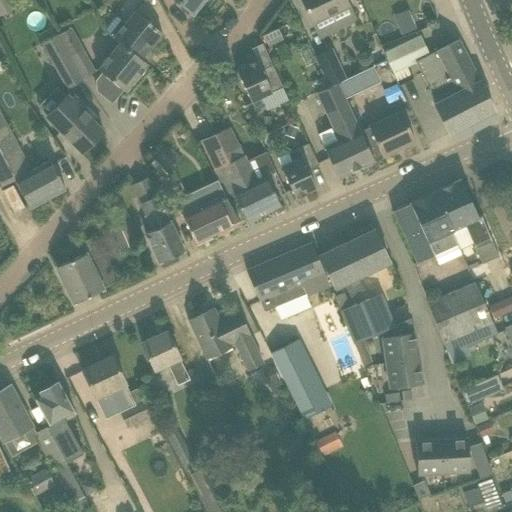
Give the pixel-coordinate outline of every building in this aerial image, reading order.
[(176,0),(190,12),(200,0),(176,0)] [(301,0),(312,24),(313,23),(314,23),(349,7),(345,0),(301,0)] [(141,60),(162,34),(135,11),(113,38),(119,43),(141,60)] [(416,29),(411,16),(396,22),(401,35),(416,29)] [(71,28),(56,36),(81,80),(95,72),(71,28)] [(81,80),(56,36),(43,44),(68,90),(82,82),(81,80)] [(438,52),(429,57),(419,37),(384,53),(393,73),(415,62),(436,104),(434,105),(449,135),(494,112),(458,40),(437,51),(438,52)] [(147,65),(141,60),(119,43),(98,69),(126,92),(147,65)] [(328,87),(336,84),(346,79),(331,49),(314,57),(328,87)] [(257,61),(236,71),(255,111),(264,106),(261,98),(272,93),(271,92),(282,87),(272,65),(261,70),(257,61)] [(323,147),(337,178),(374,161),(373,159),(360,132),(359,130),(358,131),(336,84),(328,87),(316,93),(333,128),(319,134),(325,146),(323,147)] [(396,85),(386,89),(392,101),(401,96),(396,85)] [(61,131),(81,152),(81,153),(103,132),(103,131),(102,132),(91,121),(94,117),(74,96),(70,99),(67,96),(46,115),(61,131),(60,131),(61,132),(61,131)] [(369,128),(360,132),(373,159),(382,155),(382,157),(415,142),(401,111),(368,126),(369,128)] [(14,180),(29,209),(65,190),(49,160),(29,171),(5,126),(0,128),(0,183),(2,187),(14,180)] [(246,221),(279,206),(266,176),(254,181),(243,155),(241,156),(229,128),(200,141),(227,196),(233,193),(246,221)] [(154,158),(174,170),(182,155),(163,144),(154,158)] [(318,166),(308,144),(278,158),(281,166),(280,167),(295,198),(316,188),(308,171),(318,166)] [(181,252),(183,251),(148,177),(131,185),(152,230),(145,233),(159,263),(162,261),(165,263),(172,260),(173,256),(176,254),(174,251),(180,248),(181,252)] [(460,180),(436,191),(454,231),(464,226),(481,264),(498,257),(480,215),(477,217),(460,180)] [(433,249),(434,253),(456,243),(451,232),(454,231),(436,191),(410,203),(432,250),(433,249)] [(240,224),(224,196),(219,198),(203,205),(199,195),(195,194),(179,201),(177,205),(182,215),(182,216),(183,216),(196,245),(232,228),(240,224)] [(432,250),(410,203),(392,211),(416,263),(435,255),(434,253),(433,249),(432,250)] [(119,250),(138,242),(121,206),(102,215),(119,250)] [(374,231),(319,257),(334,287),(343,283),(350,297),(364,290),(357,276),(389,262),(374,231)] [(107,264),(102,255),(93,237),(79,243),(84,253),(56,267),(74,303),(103,290),(102,289),(115,282),(107,264)] [(324,274),(311,243),(246,271),(258,301),(259,301),(264,311),(304,295),(305,296),(328,287),(323,274),(324,274)] [(474,283),(448,294),(427,302),(435,322),(443,342),(492,323),(474,283)] [(496,316),(511,309),(511,293),(490,303),(496,316)] [(340,312),(352,343),(394,326),(382,294),(340,312)] [(213,308),(188,320),(206,359),(231,348),(230,345),(234,343),(247,371),(262,364),(249,336),(250,335),(238,309),(218,319),(213,308)] [(497,334),(492,323),(443,342),(447,355),(497,334)] [(179,358),(166,331),(141,343),(155,371),(168,365),(177,384),(188,379),(179,359),(179,358)] [(418,358),(414,333),(382,337),(386,363),(418,358)] [(296,343),(271,354),(294,398),(317,388),(296,343)] [(125,384),(112,356),(81,370),(95,398),(110,391),(120,411),(134,405),(125,384)] [(422,384),(418,358),(386,363),(390,389),(422,384)] [(263,372),(269,384),(278,380),(273,368),(263,372)] [(467,406),(503,390),(497,375),(460,390),(467,406)] [(45,427),(64,463),(82,453),(63,419),(73,414),(57,382),(53,384),(49,384),(46,388),(39,392),(33,396),(49,425),(45,427)] [(0,390),(0,437),(2,442),(32,427),(10,385),(0,390)] [(402,400),(411,399),(409,390),(401,392),(402,400)] [(399,391),(385,393),(386,401),(400,400),(399,391)] [(487,418),(481,404),(468,409),(474,424),(487,418)] [(45,427),(33,434),(52,469),(64,463),(45,427)] [(469,471),(467,439),(441,441),(443,473),(469,471)] [(443,473),(441,441),(415,442),(417,474),(443,473)] [(0,472),(7,469),(8,471),(9,471),(0,450),(0,472)] [(487,462),(475,466),(479,479),(492,475),(487,462)] [(35,496),(54,485),(45,468),(25,479),(35,496)] [(206,469),(191,477),(208,511),(220,511),(226,509),(206,469)] [(488,511),(502,507),(492,478),(476,484),(481,495),(486,511),(488,511)] [(511,500),(511,495),(510,491),(501,494),(505,503),(511,500)]
